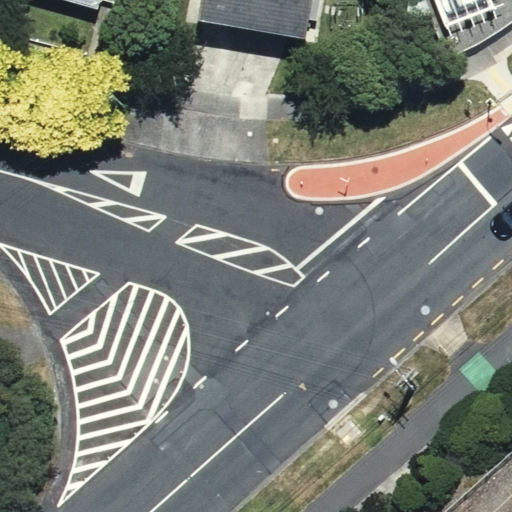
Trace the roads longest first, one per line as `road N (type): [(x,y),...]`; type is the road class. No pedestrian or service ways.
road 1 (residential): [(419,272),(0,157)]
road 2 (tertiary): [(153,511),(419,272)]
road 3 (tertiary): [(419,272),(511,193)]
